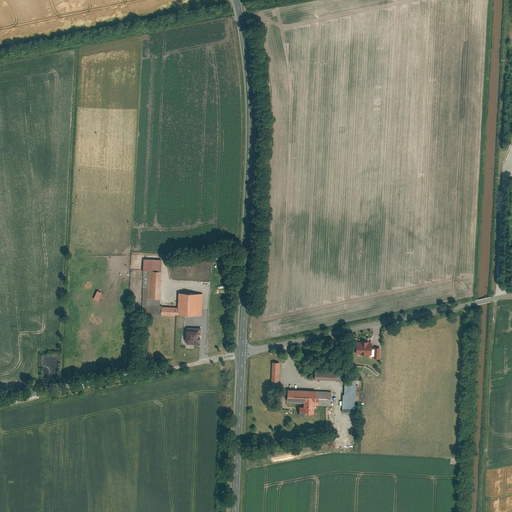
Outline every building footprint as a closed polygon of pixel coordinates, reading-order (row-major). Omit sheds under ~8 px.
[(178,291),(177,307),(161,306),(161,305),(159,305),(161,259),(143,258),(141,298),(148,298),(147,314),(177,316),(177,314),(202,315),(203,293),(178,291)] [(186,341),(185,343),(200,344),(201,328),(186,327),(186,330),(185,330),(184,340),(186,341)] [(371,342),(356,342),(356,355),(373,356),(373,359),(379,360),(380,348),(371,347),(371,342)] [(279,362),(271,362),(271,389),(279,389),(279,362)] [(315,379),(344,380),(343,412),(351,412),(351,409),(355,409),(356,380),(347,379),(347,371),(315,370),(315,379)] [(332,391),(287,390),(287,402),(304,402),(304,408),(299,408),(299,416),(305,417),(305,414),(315,415),(315,407),(332,407),(332,391)]
